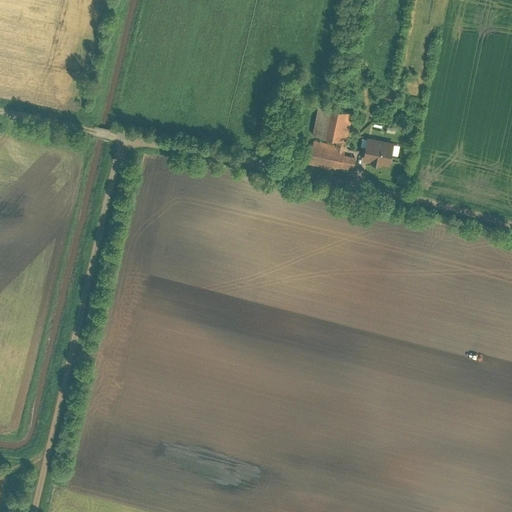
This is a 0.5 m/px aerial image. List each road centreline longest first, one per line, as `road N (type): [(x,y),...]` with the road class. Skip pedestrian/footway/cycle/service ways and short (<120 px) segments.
road 1 (unclassified): [(511,226),(122,136)]
road 2 (unclassified): [(30,511),(122,136)]
road 3 (unclassified): [(122,136),(0,110)]
